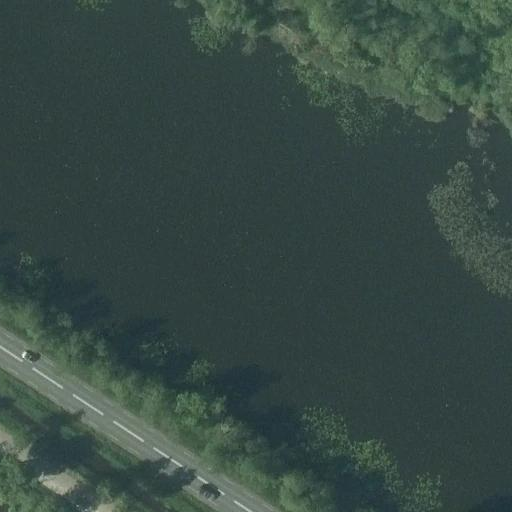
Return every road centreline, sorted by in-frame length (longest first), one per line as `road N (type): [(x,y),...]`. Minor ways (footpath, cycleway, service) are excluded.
road 1 (primary): [(251,511),(0,345)]
road 2 (unclassified): [(113,511),(0,436)]
